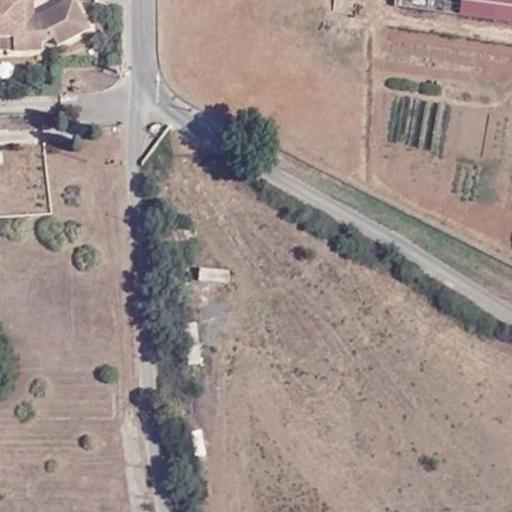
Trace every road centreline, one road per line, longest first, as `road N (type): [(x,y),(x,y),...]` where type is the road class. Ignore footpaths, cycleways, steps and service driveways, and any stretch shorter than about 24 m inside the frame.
road 1 (residential): [(135,93),(511,315)]
road 2 (unclassified): [(167,511),(149,413),(135,93)]
road 3 (unknown): [(135,93),(0,101)]
